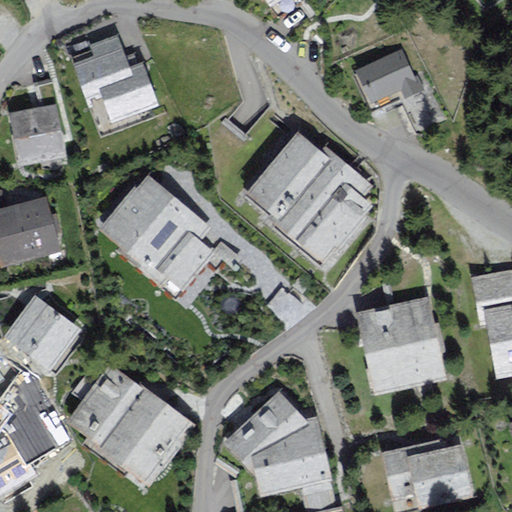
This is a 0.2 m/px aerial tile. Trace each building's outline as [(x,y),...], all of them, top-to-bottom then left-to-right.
[(302,0),(260,0),(274,18),(302,0)] [(139,109),(112,38),(85,48),(89,59),(72,65),(88,110),(97,108),(103,123),(139,109)] [(412,79),(399,52),(350,73),(366,116),(423,94),(416,77),(412,79)] [(62,158),(51,107),(5,116),(15,167),(62,158)] [(315,153),(295,134),(240,199),(319,268),(369,209),(360,203),(371,189),(321,148),(315,153)] [(208,230),(145,178),(134,193),(131,190),(92,237),(185,314),(222,267),(230,273),(239,262),(218,244),(209,255),(198,246),(208,230)] [(44,200),(0,211),(0,273),(58,259),(44,200)] [(511,274),(472,282),(490,384),(511,379),(511,274)] [(288,319),(302,303),(284,287),(269,303),(288,319)] [(51,298),(0,310),(0,311),(13,364),(64,351),(51,298)] [(446,383),(427,300),(351,317),(370,400),(446,383)] [(192,430),(105,366),(57,431),(143,495),(192,430)] [(276,396),(220,446),(218,471),(233,482),(240,511),(290,511),(302,510),(302,511),(317,511),(335,509),(315,424),(304,425),(276,396)] [(0,492),(28,476),(5,436),(0,438),(0,492)] [(464,440),(377,459),(389,507),(412,502),(414,511),(425,511),(476,500),(464,440)]
